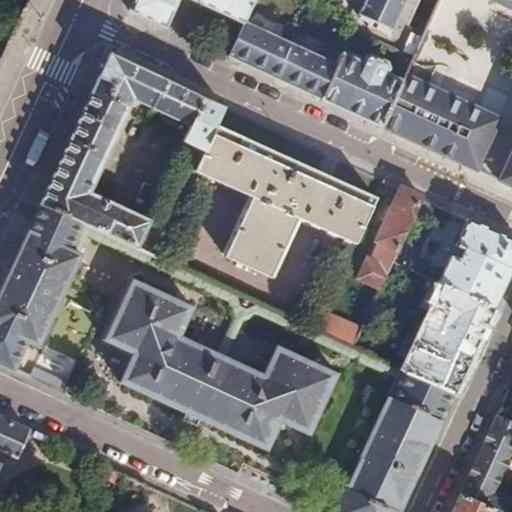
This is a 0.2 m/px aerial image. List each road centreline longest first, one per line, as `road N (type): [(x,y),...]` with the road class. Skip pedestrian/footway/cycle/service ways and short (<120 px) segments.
road 1 (residential): [(511,218),(71,14)]
road 2 (residential): [(0,388),(262,511)]
road 3 (residential): [(511,317),(423,511)]
road 4 (primary): [(71,14),(0,175)]
